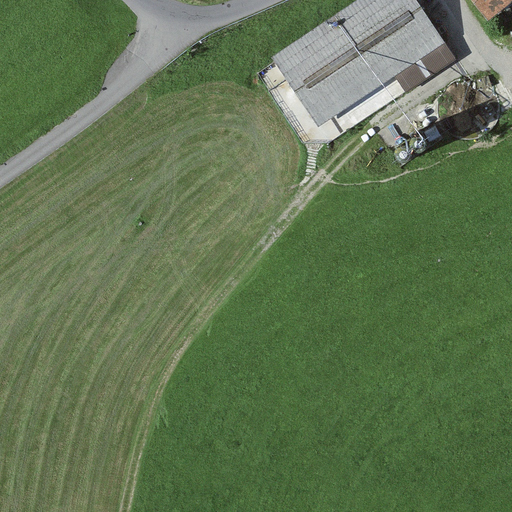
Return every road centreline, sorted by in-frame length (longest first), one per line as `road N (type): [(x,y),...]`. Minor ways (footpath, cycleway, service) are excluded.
road 1 (track): [(377,130),(195,329),(155,396),(125,511)]
road 2 (unclassified): [(258,0),(176,21),(144,0)]
